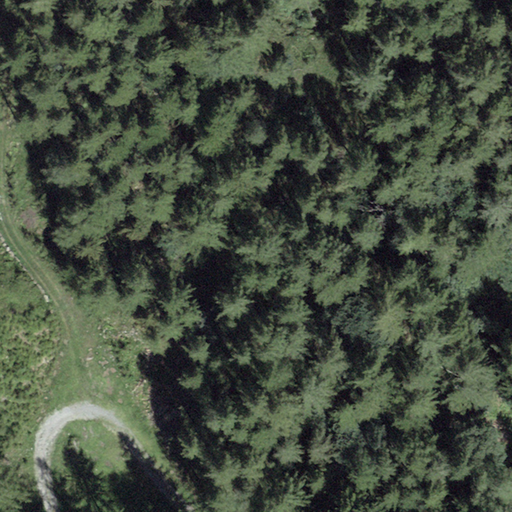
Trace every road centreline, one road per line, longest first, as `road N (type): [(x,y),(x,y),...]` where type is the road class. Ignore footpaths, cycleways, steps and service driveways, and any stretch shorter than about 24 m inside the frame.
road 1 (track): [(86,410),(62,306),(6,224),(0,140)]
road 2 (track): [(55,511),(40,465),(49,426),(73,411),(111,419)]
road 3 (unclassified): [(111,419),(187,511)]
